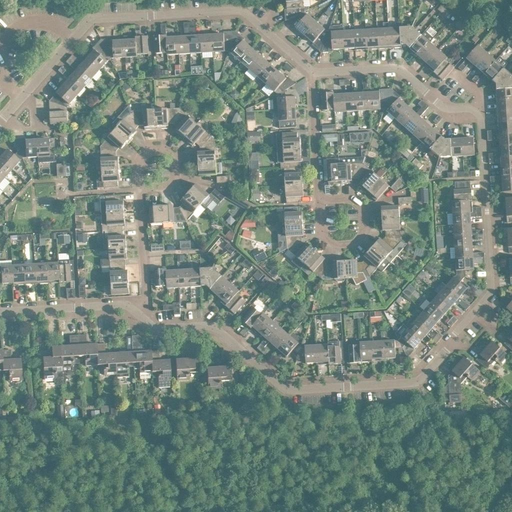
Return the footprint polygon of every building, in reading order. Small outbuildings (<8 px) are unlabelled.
[(285,21),(297,16),(304,12),(303,0),(286,0),(287,9),(284,10),(285,21)] [(296,28),(304,35),(316,22),(304,12),(297,16),(302,20),(296,28)] [(190,54),(202,53),(201,36),(194,36),(193,22),(188,23),(189,28),(189,36),(190,54)] [(312,45),(321,53),(325,40),(327,32),(316,22),(304,35),(313,43),(312,45)] [(390,49),(388,29),(388,23),(383,23),(383,29),(377,29),(378,49),(390,49)] [(156,53),(167,53),(166,35),(166,24),(161,24),(161,36),(155,36),(155,37),(156,49),(156,53)] [(367,50),(378,49),(377,29),(371,30),(371,24),(365,24),(366,30),(367,50)] [(401,45),(406,45),(412,27),(400,28),(401,45)] [(406,45),(410,48),(421,35),(412,27),(406,45)] [(401,48),(401,45),(400,28),(388,29),(390,49),(401,48)] [(355,51),(367,50),(366,30),(354,31),(355,48),(355,51)] [(213,52),(229,51),(236,31),(224,32),(224,34),(212,35),(213,52)] [(229,51),(240,62),(252,49),(243,41),(244,39),(236,31),(229,51)] [(332,50),(344,49),(343,31),(327,32),(325,40),(321,53),(332,52),(332,50)] [(344,49),(355,48),(354,31),(343,31),(344,49)] [(410,48),(418,56),(430,43),(434,38),(425,31),(421,35),(410,48)] [(167,55),(179,54),(178,37),(178,35),(166,35),(167,53),(167,55)] [(202,53),(213,52),(212,35),(201,36),(202,53)] [(137,55),(148,54),(147,36),(136,37),(137,55)] [(179,54),(190,54),(189,36),(178,37),(179,54)] [(124,40),(125,58),(126,64),(131,64),(131,57),(137,57),(137,55),(136,37),(124,38),(124,40)] [(87,59),(100,70),(110,59),(101,39),(93,48),(94,50),(87,59)] [(101,39),(110,59),(125,58),(124,40),(113,41),(113,39),(101,39)] [(418,56),(427,63),(427,64),(438,50),(430,43),(418,56)] [(475,66),(487,53),(478,46),(458,68),(462,71),(470,62),(475,66)] [(240,62),(249,69),(260,56),(252,49),(240,62)] [(425,65),(434,73),(445,60),(446,60),(447,58),(438,50),(427,64),(427,63),(425,65)] [(484,74),(495,61),(487,53),(475,66),(484,74)] [(249,69),(257,77),(269,64),(260,56),(249,69)] [(76,71),(72,76),(85,87),(92,79),(79,67),(73,62),(69,58),(66,62),(76,71)] [(79,67),(92,79),(100,70),(87,59),(79,67)] [(445,60),(434,73),(443,81),(454,67),(446,60),(445,60)] [(492,82),(504,68),(495,61),(484,74),(492,82)] [(287,63),(283,68),(289,73),(293,68),(287,63)] [(257,77),(266,84),(277,71),(269,64),(257,77)] [(68,80),(64,84),(77,96),(85,87),(72,76),(62,67),(58,71),(68,80)] [(496,85),(511,77),(511,75),(504,68),(492,82),(496,85)] [(266,84),(277,94),(285,91),(296,84),(288,77),(286,79),(277,71),(266,84)] [(496,90),(511,88),(511,77),(496,85),(496,90)] [(369,110),(368,93),(367,79),(362,79),(362,84),(363,84),(364,93),(356,93),(357,111),(369,110)] [(128,82),(122,86),(126,91),(131,87),(128,82)] [(64,84),(49,101),(59,105),(67,107),(77,96),(64,84)] [(497,101),(511,100),(511,88),(496,90),(497,101)] [(369,110),(384,109),(387,101),(391,89),(379,90),(379,92),(368,93),(369,110)] [(384,109),(396,119),(407,106),(399,99),(400,97),(391,89),(387,101),(384,109)] [(277,94),(278,110),(296,109),(295,97),(285,98),(285,91),(277,94)] [(334,112),(346,112),(345,94),(345,92),(334,93),(335,110),(334,110),(334,112)] [(323,111),(334,110),(335,110),(334,93),(322,93),(323,111)] [(346,112),(357,111),(356,93),(345,94),(346,112)] [(96,98),(89,106),(93,110),(100,101),(96,98)] [(498,113),(511,111),(511,100),(497,101),(498,113)] [(59,105),(49,101),(51,124),(68,123),(67,107),(59,105)] [(404,127),(413,135),(425,121),(420,117),(429,107),(425,103),(422,107),(416,114),(404,127)] [(111,125),(116,129),(129,140),(137,132),(135,130),(139,126),(132,111),(129,105),(111,125)] [(396,119),(404,127),(416,114),(407,106),(396,119)] [(179,108),(155,110),(157,129),(168,129),(168,124),(174,124),(179,108)] [(197,124),(179,108),(174,124),(178,127),(175,131),(184,139),(197,124)] [(296,109),(278,110),(280,129),(297,127),(296,109)] [(155,110),(132,111),(139,126),(145,125),(145,130),(157,129),(155,110)] [(499,124),(511,123),(511,111),(498,113),(499,124)] [(254,112),(246,113),(247,121),(255,120),(254,112)] [(413,135),(421,142),(433,129),(425,121),(413,135)] [(499,135),(511,134),(511,123),(499,124),(499,135)] [(214,139),(197,124),(184,139),(192,146),(195,143),(200,147),(214,139)] [(116,129),(100,147),(116,152),(120,148),(121,149),(129,140),(116,129)] [(421,142),(430,150),(442,136),(433,129),(421,142)] [(373,132),(363,133),(364,143),(370,142),(373,132)] [(276,134),(277,152),(301,150),(300,139),(298,139),(297,133),(276,134)] [(500,147),(511,145),(511,134),(499,135),(500,147)] [(430,150),(439,158),(445,140),(442,136),(430,150)] [(13,139),(19,150),(22,158),(38,157),(37,140),(26,140),(25,138),(13,139)] [(473,138),(462,139),(463,156),(474,156),(473,138)] [(37,140),(38,157),(49,156),(55,155),(55,150),(49,151),(48,143),(48,139),(37,140)] [(216,163),(214,139),(200,147),(200,152),(198,153),(198,164),(216,163)] [(395,139),(390,144),(395,148),(400,143),(395,139)] [(445,140),(439,158),(451,157),(450,139),(445,140)] [(462,139),(450,139),(451,157),(463,156),(462,139)] [(501,158),(511,157),(511,145),(500,147),(501,158)] [(96,162),(96,171),(102,170),(119,169),(118,157),(116,158),(116,152),(100,147),(101,158),(99,158),(96,162)] [(0,156),(0,158),(12,170),(22,158),(19,150),(14,156),(7,149),(0,156)] [(280,169),(284,169),(299,168),(299,162),(301,162),(301,150),(277,152),(278,163),(280,163),(280,169)] [(258,153),(249,154),(249,161),(259,161),(258,153)] [(349,179),(357,178),(363,163),(365,157),(338,158),(340,184),(350,184),(349,179)] [(501,163),(501,169),(511,168),(511,157),(501,158),(494,158),(489,159),(489,164),(501,163)] [(0,174),(5,178),(12,170),(0,158),(0,174)] [(328,185),(340,184),(338,158),(327,159),(328,185)] [(216,163),(198,164),(199,176),(217,175),(216,173),(221,173),(220,163),(216,163)] [(360,187),(367,194),(380,179),(376,175),(367,167),(363,163),(357,178),(363,184),(360,187)] [(66,164),(57,165),(57,176),(66,176),(66,164)] [(284,169),(285,186),(303,185),(302,173),(300,173),(299,168),(284,169)] [(382,168),(376,175),(380,179),(386,172),(382,168)] [(490,182),(502,181),(511,180),(511,168),(501,169),(502,176),(490,177),(490,182)] [(119,169),(102,170),(96,171),(97,188),(118,187),(118,181),(120,181),(119,169)] [(259,171),(250,171),(251,184),(260,183),(259,171)] [(380,179),(367,194),(376,201),(389,187),(380,179)] [(390,188),(395,192),(404,183),(399,179),(390,188)] [(511,180),(502,181),(503,192),(511,191),(511,180)] [(454,190),(454,202),(472,201),(471,189),(470,181),(455,182),(455,190),(454,190)] [(196,184),(189,193),(202,204),(209,196),(196,184)] [(303,185),(285,186),(286,203),(301,203),(301,197),(303,197),(303,185)] [(224,198),(224,197),(215,189),(211,194),(220,203),(224,198)] [(183,203),(179,207),(186,222),(202,204),(189,193),(181,202),(183,203)] [(233,195),(230,201),(237,205),(240,199),(233,195)] [(100,197),(101,214),(124,213),(124,201),(121,202),(121,196),(100,197)] [(452,202),(453,214),(470,213),(473,213),(473,212),(482,212),(481,207),(472,208),(472,201),(454,202),(452,202)] [(173,205),(161,206),(162,224),(186,222),(179,207),(173,208),(173,205)] [(162,224),(161,206),(150,207),(150,214),(151,223),(151,224),(162,224)] [(381,207),(382,219),(399,218),(399,206),(381,207)] [(284,208),(285,225),(303,224),(302,212),(300,212),(299,207),(284,208)] [(453,214),(453,225),(471,224),(471,218),(482,217),(482,212),(473,212),(473,213),(470,213),(453,214)] [(101,214),(102,232),(123,230),(123,225),(125,225),(124,213),(101,214)] [(385,231),(385,236),(401,242),(399,218),(382,219),(383,231),(385,231)] [(246,220),(240,228),(256,227),(255,220),(246,220)] [(285,225),(287,249),(301,242),(301,236),(304,236),(303,224),(285,225)] [(453,225),(454,236),(472,235),(477,235),(483,235),(483,230),(471,230),(471,224),(453,225)] [(103,249),(109,249),(127,248),(126,236),(123,236),(123,230),(102,232),(103,249)] [(231,231),(225,237),(232,242),(235,234),(231,231)] [(87,234),(78,235),(78,243),(88,242),(87,234)] [(454,236),(454,248),(472,247),(472,235),(454,236)] [(69,236),(58,236),(59,244),(70,244),(69,236)] [(380,239),(372,248),(390,263),(407,244),(401,242),(385,236),(382,241),(380,239)] [(287,249),(305,264),(316,251),(307,244),(306,245),(301,242),(287,249)] [(454,248),(455,259),(484,257),(484,252),(473,253),(472,247),(454,248)] [(109,249),(110,266),(125,265),(125,259),(127,259),(127,248),(109,249)] [(366,258),(362,262),(370,277),(378,268),(382,272),(390,263),(372,248),(364,257),(366,258)] [(313,272),(322,280),(328,265),(323,261),(325,259),(316,251),(305,264),(301,269),(309,277),(313,272)] [(455,259),(456,274),(465,277),(464,269),(474,269),(473,264),(485,263),(484,257),(455,259)] [(58,265),(59,283),(70,282),(71,288),(66,289),(67,299),(75,298),(73,261),(69,261),(68,260),(58,260),(58,263),(58,265)] [(356,260),(345,261),(346,279),(370,277),(362,262),(357,263),(356,260)] [(328,265),(322,280),(346,279),(345,261),(333,262),(333,264),(328,265)] [(47,283),(59,283),(58,265),(58,263),(46,264),(47,283)] [(25,285),(36,284),(35,264),(23,265),(25,285)] [(36,284),(47,283),(46,264),(35,264),(36,284)] [(429,264),(425,268),(430,272),(434,267),(429,264)] [(13,285),(25,285),(23,265),(12,266),(13,283),(13,285)] [(110,266),(111,283),(129,282),(128,271),(126,271),(125,265),(110,266)] [(1,284),(13,283),(12,266),(0,266),(0,274),(1,274),(1,284)] [(167,288),(179,288),(178,270),(178,268),(166,269),(167,286),(167,288)] [(202,286),(207,286),(213,268),(200,269),(202,286)] [(207,286),(210,289),(222,276),(213,268),(207,286)] [(156,287),(167,286),(166,269),(155,269),(155,280),(155,284),(156,287)] [(190,287),(202,286),(200,269),(189,270),(190,287)] [(272,269),(269,273),(275,278),(278,274),(272,269)] [(179,288),(190,287),(189,270),(178,270),(179,288)] [(456,274),(446,286),(459,298),(467,289),(460,282),(465,277),(456,274)] [(210,289),(219,297),(230,284),(222,276),(210,289)] [(282,280),(279,284),(284,289),(290,283),(287,280),(284,283),(282,280)] [(129,282),(111,283),(112,295),(129,294),(129,282)] [(217,299),(226,306),(237,293),(238,293),(239,292),(230,284),(219,297),(217,299)] [(410,284),(407,288),(413,293),(416,290),(410,284)] [(446,286),(438,294),(452,306),(456,301),(466,310),(469,306),(459,298),(446,286)] [(237,293),(226,306),(234,314),(237,312),(239,314),(247,305),(245,302),(246,301),(238,293),(237,293)] [(502,304),(511,312),(511,294),(511,293),(502,304)] [(438,294),(431,303),(444,315),(452,306),(438,294)] [(295,303),(291,307),(296,311),(300,307),(295,303)] [(431,303),(423,311),(437,323),(444,315),(431,303)] [(262,315),(254,308),(242,321),(251,328),(262,315)] [(303,309),(298,315),(304,320),(308,314),(303,309)] [(423,311),(416,320),(439,341),(442,337),(432,328),(437,323),(423,311)] [(261,334),(272,321),(264,313),(262,315),(251,328),(259,336),(261,334)] [(341,314),(331,315),(331,320),(331,323),(341,322),(341,314)] [(416,320),(408,329),(422,340),(426,335),(436,344),(439,341),(416,320)] [(264,347),(269,342),(281,328),(272,321),(261,334),(266,338),(257,348),(261,352),(264,347)] [(398,340),(402,348),(407,358),(415,350),(414,349),(422,340),(408,329),(404,325),(395,334),(398,340)] [(269,342),(278,349),(290,336),(281,328),(269,342)] [(293,350),(298,354),(301,346),(304,339),(298,337),(293,332),(290,336),(278,349),(287,357),(293,350)] [(73,356),(79,356),(77,335),(69,336),(70,346),(60,346),(62,374),(72,373),(72,367),(74,367),(73,356)] [(85,366),(97,365),(96,344),(87,345),(86,335),(77,335),(79,356),(85,356),(85,366)] [(140,373),(152,372),(151,351),(141,352),(141,345),(143,344),(143,350),(149,350),(149,342),(143,342),(143,340),(138,336),(132,336),(132,342),(132,349),(132,352),(133,352),(133,363),(139,362),(140,373)] [(398,340),(383,341),(384,359),(396,358),(395,348),(402,348),(398,340)] [(328,342),(328,345),(328,347),(329,364),(341,364),(339,341),(328,342)] [(383,341),(371,342),(373,362),(384,361),(384,359),(383,341)] [(476,360),(486,369),(491,364),(495,360),(500,365),(508,355),(492,341),(476,360)] [(360,343),(360,345),(361,362),(373,362),(371,342),(360,343)] [(104,375),(116,374),(115,353),(105,354),(105,344),(96,344),(97,365),(103,365),(104,375)] [(306,363),(317,363),(316,345),(301,346),(298,354),(305,354),(306,363)] [(317,363),(317,365),(329,364),(328,347),(328,345),(316,345),(317,363)] [(360,345),(349,346),(350,363),(361,362),(360,345)] [(63,384),(62,374),(60,346),(52,347),(52,357),(43,358),(44,379),(54,378),(54,382),(58,384),(63,384)] [(128,363),(133,363),(133,352),(132,352),(132,349),(124,350),(124,353),(115,353),(116,374),(128,373),(128,363)] [(10,350),(2,350),(3,371),(9,371),(9,381),(22,380),(21,359),(11,360),(10,350)] [(151,351),(152,372),(152,378),(158,377),(158,382),(159,388),(171,387),(170,360),(160,361),(159,350),(151,351)] [(448,376),(450,403),(462,402),(460,378),(464,374),(471,381),(480,371),(464,357),(448,376)] [(176,360),(177,381),(189,380),(189,373),(201,372),(200,358),(176,360)] [(207,368),(208,389),(221,388),(220,381),(232,380),(231,366),(207,368)] [(509,408),(511,404),(511,398),(504,392),(499,398),(509,408)]
